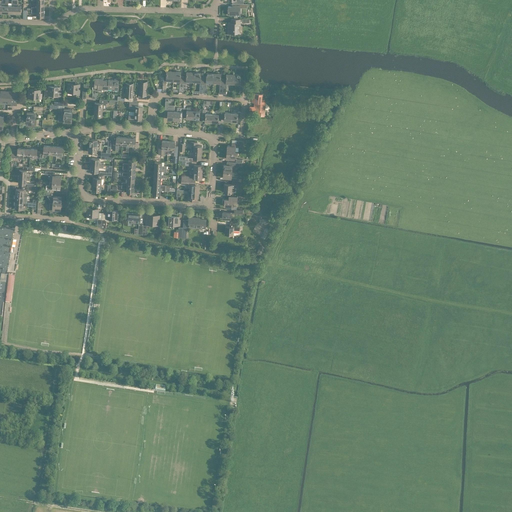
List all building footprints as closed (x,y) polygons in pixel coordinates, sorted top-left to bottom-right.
[(232,6),(228,6),(228,14),(234,14),(234,17),(238,17),(238,14),(239,14),(239,6),(247,6),(247,3),(243,3),(237,3),(232,3),(232,6)] [(231,22),(227,22),(227,32),(237,32),(237,22),(240,22),(240,18),(231,18),(231,22)] [(166,79),(173,80),(173,71),(166,71),(166,75),(163,75),(162,91),(165,91),(166,79)] [(179,91),(182,91),(183,76),(180,76),(180,71),(173,71),(173,80),(179,80),(179,91)] [(183,76),(182,91),(185,92),(186,80),(193,81),(193,72),(186,72),(186,76),(183,76)] [(200,77),(200,72),(193,72),(193,81),(199,81),(199,92),(202,92),(203,77),(200,77)] [(206,81),(213,82),(213,73),(206,72),(206,77),(203,77),(202,92),(205,92),(206,81)] [(219,93),(222,93),(223,78),(220,78),(220,73),(213,73),(213,82),(219,82),(219,93)] [(223,78),(222,93),(225,93),(226,82),(233,83),(233,77),(233,74),(226,73),(226,78),(223,78)] [(233,74),(233,77),(233,83),(239,83),(239,92),(242,92),(243,79),(240,79),(240,74),(233,74)] [(101,89),(108,90),(108,80),(102,80),(102,78),(94,78),(94,88),(97,88),(97,90),(101,90),(101,89)] [(114,89),(114,90),(118,90),(119,78),(114,78),(114,79),(108,79),(108,80),(108,90),(108,88),(114,89)] [(143,81),(139,81),(138,98),(146,98),(146,91),(147,92),(147,89),(146,89),(147,82),(143,82),(143,81)] [(79,84),(68,83),(67,92),(73,92),(72,94),(79,94),(79,93),(79,84)] [(129,83),(125,83),(124,100),(132,101),(132,94),(134,94),(134,91),(133,91),(133,84),(129,84),(129,83)] [(44,95),(45,96),(48,96),(48,95),(60,96),(60,91),(59,91),(60,86),(57,86),(56,85),(54,85),(53,86),(48,86),(48,90),(45,90),(44,95)] [(28,88),(28,97),(42,98),(42,92),(40,92),(40,89),(28,88)] [(11,91),(1,90),(0,96),(0,97),(0,99),(7,100),(7,102),(11,102),(10,104),(16,104),(17,93),(11,92),(11,91)] [(262,93),(259,93),(252,92),(251,101),(255,102),(254,110),(257,110),(257,114),(264,115),(264,113),(265,101),(261,101),(262,93)] [(106,109),(106,103),(107,103),(107,99),(100,98),(100,102),(95,102),(94,108),(102,109),(106,109)] [(165,100),(164,110),(167,110),(167,118),(173,119),(174,110),(174,108),(167,108),(168,101),(165,100)] [(135,107),(134,111),(142,111),(142,105),(143,102),(138,102),(129,101),(129,107),(135,107)] [(177,107),(177,111),(174,110),(173,119),(179,119),(180,117),(183,117),(183,115),(183,108),(180,107),(180,108),(177,107)] [(183,108),(183,115),(186,115),(186,118),(192,118),(193,110),(186,109),(186,108),(183,108)] [(26,118),(36,118),(37,112),(41,112),(41,109),(34,109),(33,112),(27,111),(26,118)] [(199,110),(193,110),(192,118),(199,118),(199,116),(202,116),(202,109),(199,109),(199,110)] [(205,121),(211,121),(212,113),(205,113),(205,109),(202,109),(202,116),(205,116),(205,121)] [(215,113),(212,113),(211,121),(218,122),(218,120),(221,120),(221,118),(221,110),(216,110),(215,111),(215,113)] [(223,120),(230,121),(230,112),(224,112),(224,110),(221,110),(221,118),(223,118),(223,120)] [(134,115),(128,114),(128,120),(137,121),(137,117),(141,118),(142,111),(134,111),(134,115)] [(230,112),(230,121),(237,121),(237,119),(240,119),(240,111),(237,111),(237,113),(230,112)] [(113,140),(112,149),(118,149),(118,144),(122,144),(122,136),(116,136),(116,140),(113,140)] [(135,137),(129,137),(128,147),(129,144),(132,145),(132,150),(137,151),(138,142),(135,142),(135,137)] [(162,140),(161,145),(158,144),(158,153),(164,153),(164,150),(168,151),(168,148),(168,141),(162,140)] [(227,145),(226,151),(234,152),(237,152),(237,150),(235,150),(235,145),(237,146),(243,146),(243,141),(237,140),(232,140),(232,142),(231,145),(227,145)] [(175,141),(168,141),(168,148),(171,148),(171,154),(177,154),(177,146),(175,146),(175,141)] [(190,141),(190,145),(193,145),(193,147),(193,151),(201,151),(202,145),(197,145),(197,141),(190,141)] [(45,153),(50,153),(50,145),(44,145),(43,149),(40,148),(40,151),(39,156),(40,156),(44,156),(45,156),(45,153)] [(23,158),(23,155),(24,147),(18,147),(17,149),(11,149),(11,158),(17,159),(17,158),(23,158)] [(40,156),(39,156),(40,151),(37,151),(37,148),(30,148),(30,156),(36,156),(36,159),(40,159),(40,156)] [(191,160),(185,160),(185,163),(193,164),(193,165),(190,164),(190,170),(193,170),(202,171),(202,164),(196,164),(196,161),(191,160)] [(223,164),(223,170),(231,171),(234,171),(234,168),(238,166),(239,162),(235,162),(226,161),(226,164),(223,164)] [(27,169),(28,170),(34,170),(38,170),(38,167),(34,167),(28,167),(26,166),(23,166),(22,169),(19,169),(18,175),(30,176),(30,173),(26,173),(26,170),(27,169)] [(49,181),(52,181),(60,182),(60,175),(55,175),(55,171),(45,170),(44,174),(50,174),(49,181)] [(201,178),(202,171),(193,170),(192,175),(183,175),(181,175),(181,179),(177,178),(177,179),(181,179),(195,180),(195,177),(201,178)] [(104,177),(104,174),(99,174),(96,173),(96,177),(93,177),(92,183),(101,184),(101,177),(104,177)] [(195,180),(181,179),(177,179),(177,182),(181,182),(190,183),(190,189),(198,190),(199,183),(195,183),(195,180)] [(44,188),(44,191),(53,192),(53,188),(60,188),(60,182),(52,181),(49,181),(49,184),(46,184),(46,188),(44,188)] [(224,183),(224,191),(235,192),(235,187),(236,187),(236,184),(241,184),(241,181),(238,181),(232,181),(231,183),(224,183)] [(195,196),(198,197),(198,190),(190,189),(188,189),(187,199),(195,200),(195,196)] [(49,202),(61,203),(61,196),(53,196),(53,192),(44,191),(43,194),(47,195),(49,198),(49,202)] [(224,205),(232,206),(232,202),(236,202),(237,199),(242,199),(242,198),(249,199),(249,195),(242,195),(242,194),(237,194),(237,196),(228,196),(228,199),(224,198),(224,205)] [(60,209),(61,203),(49,202),(49,209),(49,210),(50,211),(51,212),(55,212),(55,209),(60,209)] [(98,211),(98,208),(86,208),(86,216),(87,216),(90,216),(90,218),(95,219),(95,217),(97,217),(98,217),(98,211)] [(107,209),(106,211),(106,218),(109,218),(118,219),(118,209),(107,209)] [(128,212),(127,221),(139,222),(139,213),(128,212)] [(146,219),(146,224),(158,224),(159,214),(147,214),(147,219),(146,219)] [(167,215),(167,224),(179,225),(180,221),(178,221),(179,216),(167,215)] [(188,219),(186,219),(186,226),(205,227),(206,219),(199,218),(199,217),(188,216),(188,219)] [(228,236),(232,237),(233,229),(239,230),(240,223),(232,222),(232,226),(225,225),(225,233),(228,233),(228,236)] [(0,275),(1,276),(1,275),(2,272),(6,273),(10,252),(10,251),(9,251),(11,246),(13,237),(12,237),(13,231),(14,232),(15,228),(14,228),(12,227),(2,225),(0,224),(0,275)] [(261,253),(265,246),(261,244),(257,251),(261,253)]
